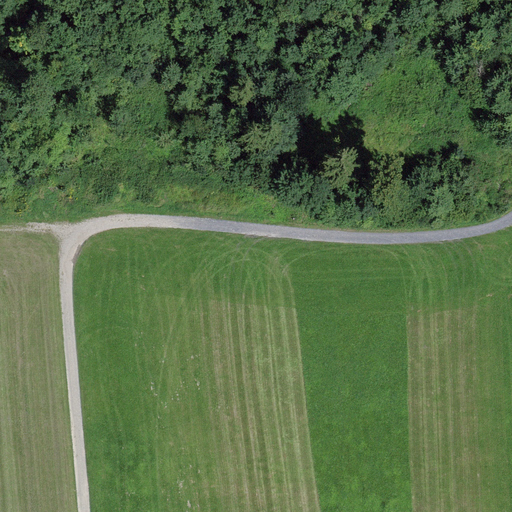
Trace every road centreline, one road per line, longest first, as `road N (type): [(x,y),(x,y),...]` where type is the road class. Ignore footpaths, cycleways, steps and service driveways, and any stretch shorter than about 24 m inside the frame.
road 1 (track): [(415,238),(117,220),(80,235),(0,227)]
road 2 (track): [(86,511),(66,270),(80,235)]
